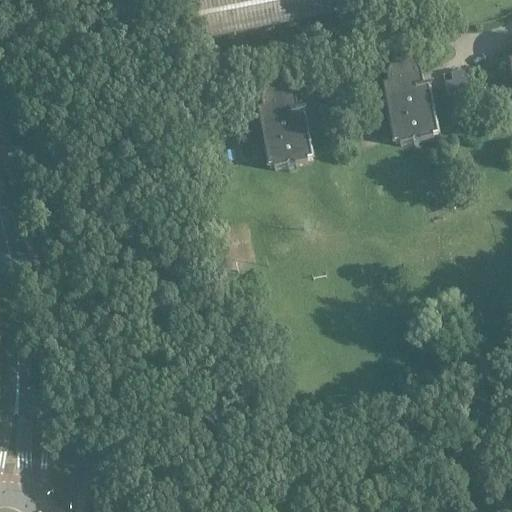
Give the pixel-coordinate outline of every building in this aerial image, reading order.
[(185,0),(194,44),(352,13),(350,5),(370,1),(369,0),(185,0)] [(421,144),(421,145),(434,142),(433,139),(438,138),(429,91),(432,91),(432,88),(424,89),(422,78),(421,76),(420,74),(419,72),(419,71),(417,70),(415,67),(414,67),(412,66),(411,65),(409,65),(407,64),(404,64),(402,64),(399,65),(397,66),(395,67),(392,70),(391,71),(389,74),(388,76),(388,78),(388,80),(388,82),(388,84),(388,88),(384,89),(395,147),(400,146),(400,149),(413,146),(414,145),(414,144),(415,144),(417,143),(418,143),(419,143),(420,144),(421,144)] [(466,73),(451,76),(443,77),(447,98),(470,93),(466,73)] [(313,162),(303,115),(307,115),(306,112),(298,113),(296,101),(295,99),(294,97),(293,95),(291,93),(288,91),(287,90),(284,89),(281,88),(278,88),(275,89),(272,90),(269,91),(267,94),(265,95),(265,96),(264,98),(263,100),(262,102),(262,103),(262,105),(262,106),(262,108),(263,112),(258,113),(269,171),(274,170),(275,173),(288,170),(288,169),(289,168),(291,167),(292,167),(294,167),(295,168),(296,169),(308,166),(308,163),(313,162)] [(341,97),(325,100),(327,108),(319,110),(321,122),(345,117),(341,97)]
